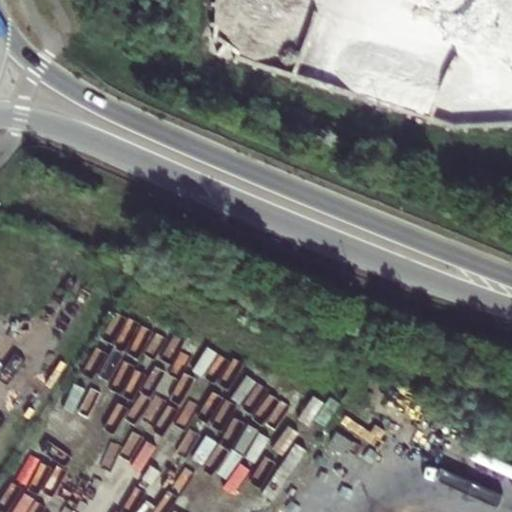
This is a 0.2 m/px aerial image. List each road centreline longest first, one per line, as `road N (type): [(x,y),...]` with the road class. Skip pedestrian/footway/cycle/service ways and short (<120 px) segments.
road 1 (secondary): [(511,277),(109,109),(28,60),(0,26)]
road 2 (secondary): [(0,114),(74,132),(381,263),(511,307)]
